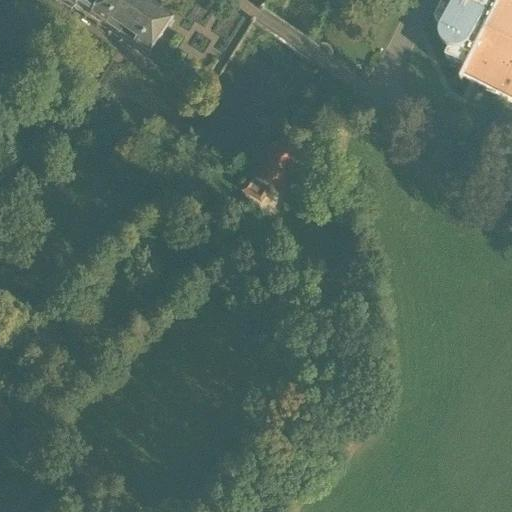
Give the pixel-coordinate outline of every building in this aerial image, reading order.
[(52,0),(71,12),(75,5),(111,30),(147,54),(171,18),(144,0),(52,0)] [(446,59),(466,69),(501,0),(445,0),(435,22),(444,26),(441,31),(440,37),(441,43),(444,49),(449,53),(446,59)] [(511,0),(501,0),(466,69),(460,82),(462,82),(463,80),(511,103),(511,0)] [(277,195),(296,164),(270,148),(244,190),(260,201),(268,189),(277,195)] [(297,290),(309,302),(323,287),(311,276),(297,290)] [(33,437),(18,419),(10,425),(25,444),(33,437)]
